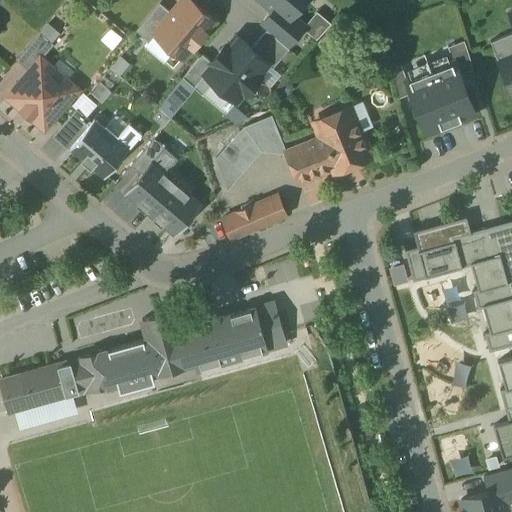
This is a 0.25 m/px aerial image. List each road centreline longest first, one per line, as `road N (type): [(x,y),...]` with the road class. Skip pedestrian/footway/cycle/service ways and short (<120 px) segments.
road 1 (residential): [(0,138),(125,242),(175,267),(348,209)]
road 2 (residential): [(348,209),(428,511)]
road 3 (residential): [(348,209),(511,146)]
